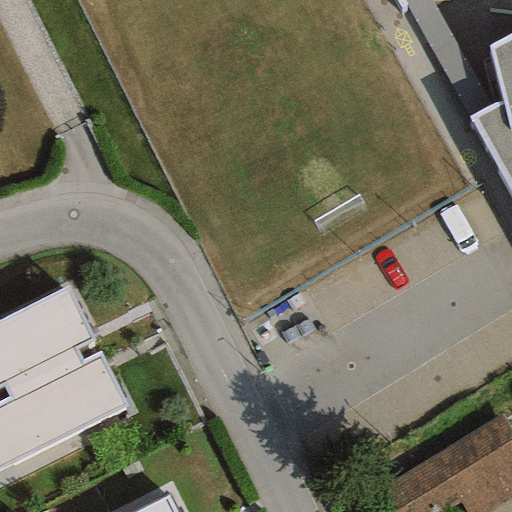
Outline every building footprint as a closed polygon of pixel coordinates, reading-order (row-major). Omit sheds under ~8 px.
[(511,35),(490,48),(501,98),(470,116),(511,193),(511,35)] [(0,382),(1,382),(72,346),(86,339),(63,293),(0,324),(0,382)] [(0,404),(0,465),(121,404),(98,355),(81,364),(72,346),(1,382),(10,400),(0,404)] [(487,511),(511,497),(511,434),(500,415),(378,489),(391,511),(442,511),(459,502),(464,511),(487,511)] [(173,511),(167,498),(138,511),(173,511)]
